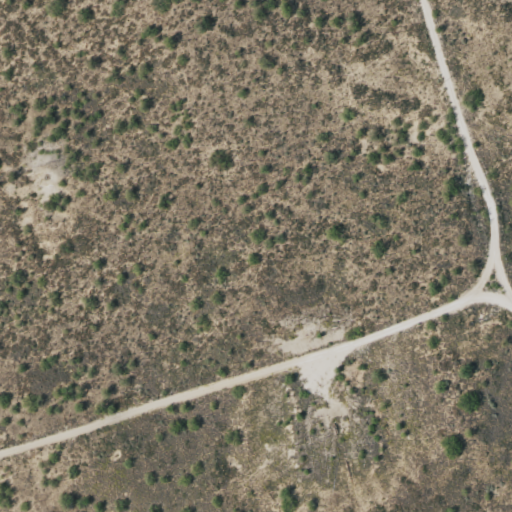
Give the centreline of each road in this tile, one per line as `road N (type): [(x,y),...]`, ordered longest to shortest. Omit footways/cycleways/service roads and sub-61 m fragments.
road 1 (track): [(506,322),(0,472)]
road 2 (track): [(511,331),(415,0)]
